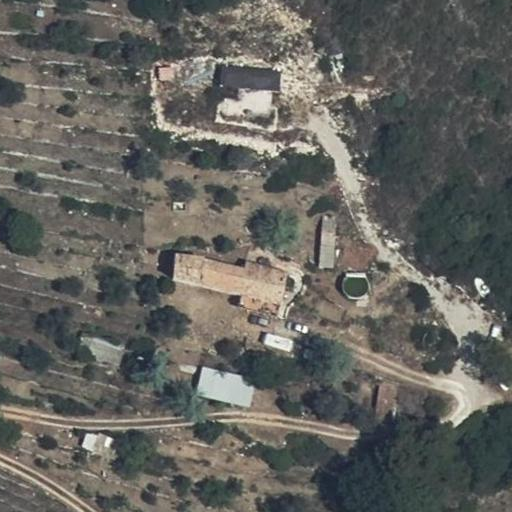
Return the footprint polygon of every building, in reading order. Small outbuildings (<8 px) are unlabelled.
[(224,65),(223,87),(281,90),(282,67),(224,65)] [(361,259),(366,207),(351,206),(348,257),(361,259)] [(266,252),(206,241),(203,266),(307,287),(313,250),(273,242),(268,242),(266,252)] [(152,323),(111,312),(107,333),(147,343),(152,323)] [(241,348),(212,342),(208,360),(237,366),(241,348)] [(290,354),(249,347),(246,368),(286,375),(290,354)] [(197,394),(252,407),(258,378),(204,366),(197,394)] [(394,386),(381,384),(377,415),(391,419),(394,386)]
